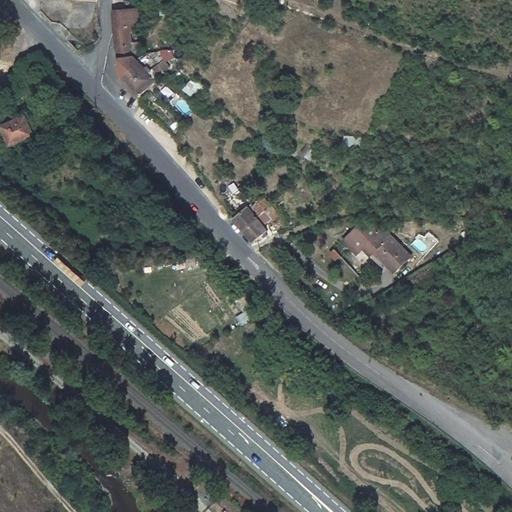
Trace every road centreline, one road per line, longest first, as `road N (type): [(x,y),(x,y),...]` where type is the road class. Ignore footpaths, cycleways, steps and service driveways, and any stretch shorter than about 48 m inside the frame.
road 1 (residential): [(511,473),(327,334),(80,72)]
road 2 (primary): [(0,223),(323,511)]
road 3 (track): [(244,254),(334,216),(511,210)]
road 4 (unclassified): [(0,333),(206,511)]
